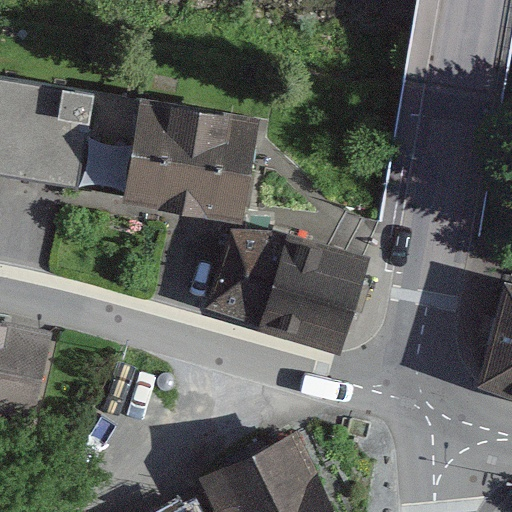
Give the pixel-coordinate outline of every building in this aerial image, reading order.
[(256,120),(0,84),(0,186),(242,220),(256,120)] [(363,269),(236,237),(216,317),(343,349),(363,269)] [(511,287),(495,283),(467,386),(511,397),(511,287)] [(54,337),(0,326),(0,415),(38,423),(54,337)] [(338,511),(293,433),(192,478),(206,511),(338,511)]
